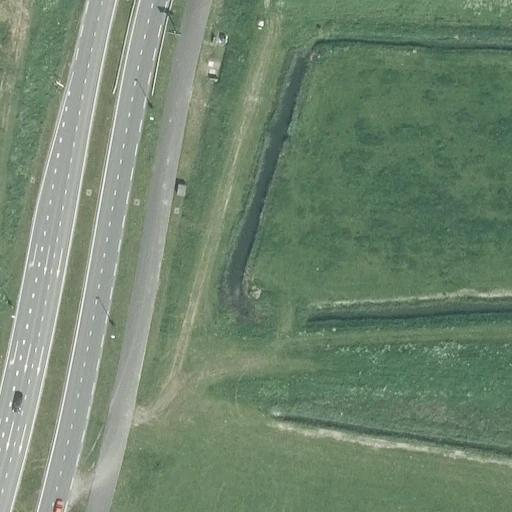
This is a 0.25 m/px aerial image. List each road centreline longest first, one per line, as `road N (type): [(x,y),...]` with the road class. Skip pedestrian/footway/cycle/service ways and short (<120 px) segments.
road 1 (primary): [(49,511),(152,0)]
road 2 (primary): [(101,0),(47,296),(0,497)]
